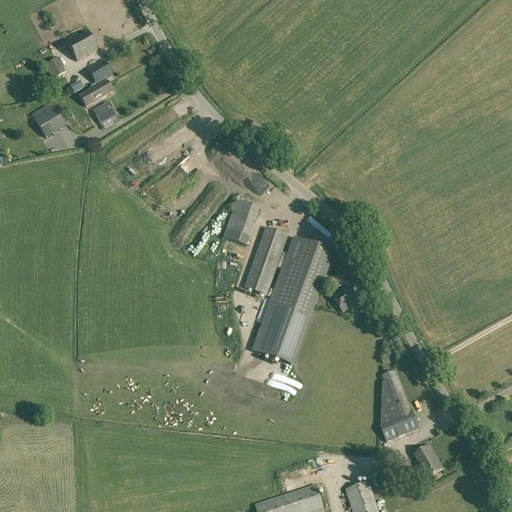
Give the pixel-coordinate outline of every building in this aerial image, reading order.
[(77,62),(97,50),(86,32),(66,44),(77,62)] [(132,39),(119,39),(120,55),(133,54),(132,39)] [(57,60),(44,68),(53,81),(66,73),(57,60)] [(97,86),(95,87),(96,89),(107,82),(105,80),(112,76),(104,61),(88,70),(97,86)] [(112,93),(107,82),(96,89),(95,87),(79,96),(86,108),(112,93)] [(62,115),(53,102),(31,116),(46,140),(68,126),(62,115)] [(108,103),(104,105),(93,111),(101,125),(116,116),(108,103)] [(124,131),(143,119),(140,113),(120,125),(124,131)] [(172,129),(160,141),(167,148),(179,136),(172,129)] [(214,180),(220,169),(214,166),(208,177),(214,180)] [(221,177),(228,191),(235,187),(228,173),(221,177)] [(259,209),(236,201),(223,238),(246,247),(259,209)] [(266,298),(288,236),(265,228),(243,289),(266,298)] [(333,254),(294,241),(253,355),(292,368),(333,254)] [(353,287),(334,299),(343,313),(362,302),(353,287)] [(420,430),(412,411),(396,372),(381,377),(384,384),(382,384),(381,429),(387,443),(420,430)] [(428,479),(443,470),(430,447),(414,456),(428,479)] [(377,511),(369,484),(346,491),(352,511),(377,511)] [(256,511),(315,511),(324,509),(317,485),(255,505),(256,511)]
